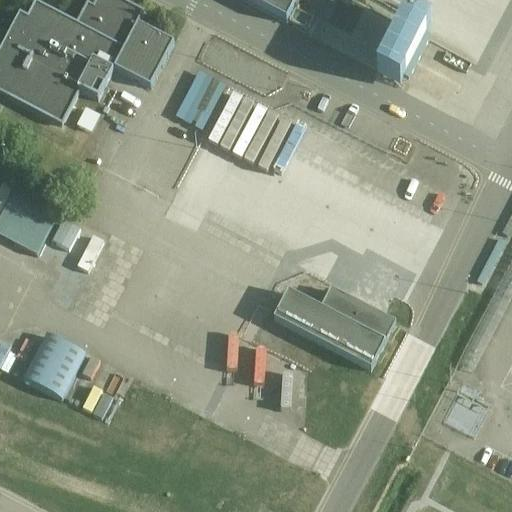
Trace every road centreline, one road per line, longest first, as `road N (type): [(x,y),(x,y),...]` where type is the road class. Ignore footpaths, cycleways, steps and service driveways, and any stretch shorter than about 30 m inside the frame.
road 1 (unknown): [(139,143),(76,295),(81,325),(108,353),(352,474)]
road 2 (unknown): [(139,143),(453,279)]
road 3 (unknown): [(192,14),(139,143)]
